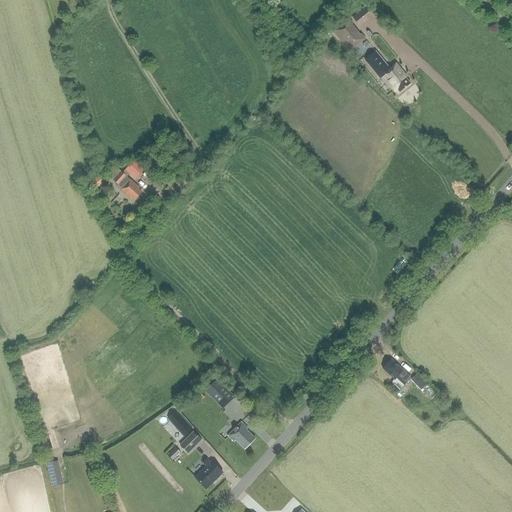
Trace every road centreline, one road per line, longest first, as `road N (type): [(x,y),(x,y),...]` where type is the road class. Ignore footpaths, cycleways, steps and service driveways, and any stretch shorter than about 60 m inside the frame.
road 1 (track): [(294,427),(127,261),(131,236),(198,160),(109,0)]
road 2 (tertiary): [(218,511),(511,182)]
